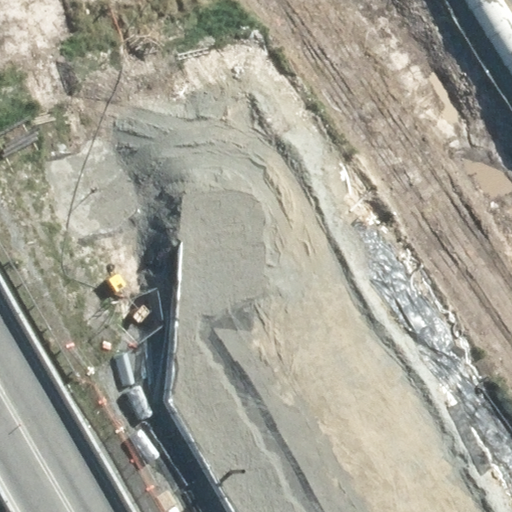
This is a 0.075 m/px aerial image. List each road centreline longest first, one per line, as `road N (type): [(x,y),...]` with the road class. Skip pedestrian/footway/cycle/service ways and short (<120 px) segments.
road 1 (trunk): [(282,511),(511,237)]
road 2 (secondary): [(106,511),(0,330)]
road 3 (trunk): [(511,352),(378,511)]
